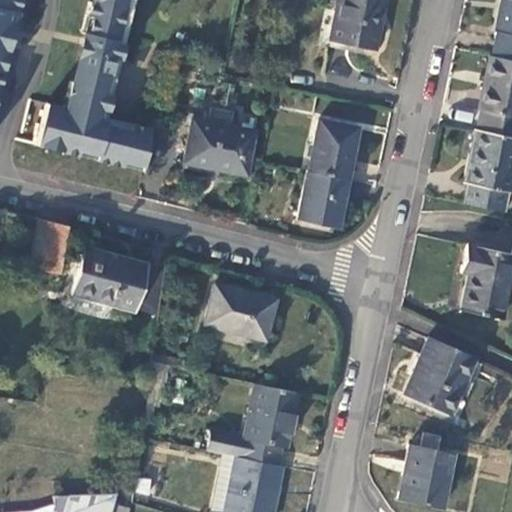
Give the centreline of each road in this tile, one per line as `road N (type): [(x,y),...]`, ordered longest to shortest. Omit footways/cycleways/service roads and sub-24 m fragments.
road 1 (residential): [(0,184),(375,285)]
road 2 (residential): [(375,285),(440,0)]
road 3 (residential): [(333,511),(375,285)]
